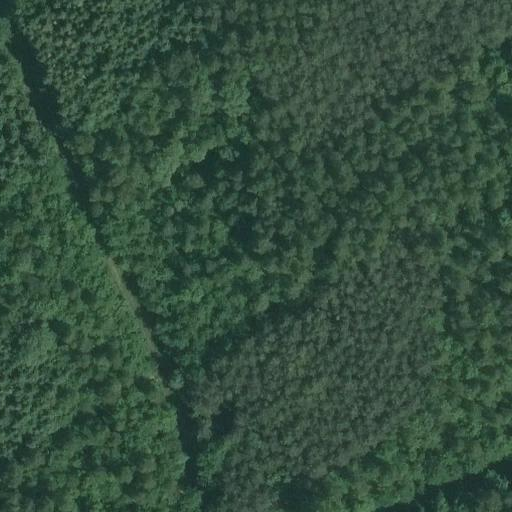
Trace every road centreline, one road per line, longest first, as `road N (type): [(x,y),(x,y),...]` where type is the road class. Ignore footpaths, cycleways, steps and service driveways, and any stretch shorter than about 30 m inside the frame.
road 1 (track): [(199,511),(170,380),(1,0)]
road 2 (track): [(389,511),(511,462)]
